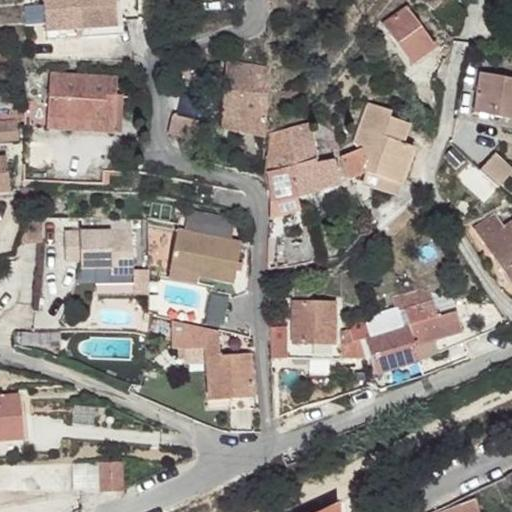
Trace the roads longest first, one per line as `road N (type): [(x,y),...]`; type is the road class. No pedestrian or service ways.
road 1 (residential): [(260,0),(255,24),(181,43),(157,116),(163,155),(260,191),(267,219),(267,445)]
road 2 (unknown): [(499,0),(458,102),(440,199),(496,303),(511,317)]
road 3 (tertiary): [(511,351),(267,445)]
road 4 (residential): [(0,352),(89,384),(232,458)]
road 5 (tertiary): [(394,511),(511,456)]
road 6 (tertiary): [(232,458),(124,511)]
